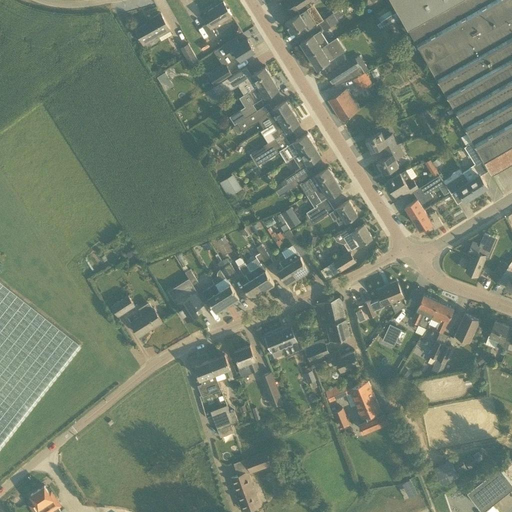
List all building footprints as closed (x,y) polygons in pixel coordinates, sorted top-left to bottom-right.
[(293,0),(299,8),(310,0),(293,0)] [(335,13),(339,10),(347,6),(343,0),(340,0),(330,6),(335,13)] [(511,0),(393,0),(409,28),(474,142),(471,143),(487,171),(488,170),(481,158),(482,157),(485,161),(511,145),(511,0)] [(211,38),(217,34),(212,27),(232,15),(223,2),(203,14),(208,22),(203,25),(211,38)] [(381,30),(402,17),(392,3),(372,16),(381,30)] [(307,9),(299,13),(285,22),(292,33),(296,30),(299,36),(307,32),(314,27),(313,25),(316,24),(307,9)] [(335,13),(333,15),(336,20),(343,15),(339,10),(335,13)] [(136,29),(144,43),(170,28),(161,13),(150,19),(151,20),(136,29)] [(337,21),(336,20),(333,15),(331,13),(318,22),(324,30),(337,21)] [(309,55),(322,47),(328,44),(320,30),(300,42),(309,55)] [(231,40),(222,46),(227,53),(234,63),(255,50),(248,38),(235,46),(231,40)] [(206,41),(200,46),(203,51),(210,46),(206,41)] [(190,64),(198,60),(189,43),(181,47),(190,64)] [(317,68),(336,56),(328,44),(322,47),(309,55),(317,68)] [(355,58),(328,75),(333,83),(334,83),(336,86),(355,77),(364,72),(355,58)] [(226,64),(209,75),(215,84),(232,73),(226,64)] [(252,89),(272,76),(265,66),(245,77),(252,89)] [(224,80),(229,89),(240,83),(234,74),(224,80)] [(363,74),(353,79),(359,90),(368,85),(363,74)] [(255,101),(259,99),(279,88),(272,76),(252,89),(249,92),(255,101)] [(348,93),(345,88),(328,99),(341,120),(360,108),(350,92),(348,93)] [(273,122),(293,110),(286,99),(266,112),(273,122)] [(246,116),(257,110),(254,104),(243,111),(246,116)] [(428,134),(438,129),(427,109),(418,115),(428,134)] [(243,131),(251,126),(249,123),(261,116),(257,110),(246,116),(237,122),(238,123),(242,129),(243,131)] [(300,121),(293,110),(273,122),(273,123),(261,130),(268,142),(259,148),(259,149),(262,153),(281,141),(278,135),(280,133),(300,121)] [(238,123),(233,126),(237,132),(242,129),(238,123)] [(385,137),(381,131),(366,139),(372,150),(382,145),(385,150),(396,144),(391,134),(385,137)] [(294,156),(314,143),(307,133),(285,146),(281,141),(262,153),(266,160),(284,149),(290,159),(294,156)] [(383,173),(398,164),(395,158),(404,153),(398,142),(396,144),(385,150),(388,155),(377,161),(383,173)] [(301,167),(321,154),(314,143),(294,156),(301,167)] [(476,193),(488,186),(481,175),(487,171),(471,143),(465,147),(475,164),(463,171),(464,173),(463,173),(476,193)] [(259,148),(250,154),(253,158),(255,157),(262,153),(259,149),(259,148)] [(262,153),(255,157),(260,164),(266,160),(262,153)] [(437,158),(433,162),(438,167),(442,163),(437,158)] [(430,160),(425,163),(432,174),(434,177),(439,174),(437,171),(430,160)] [(328,166),(308,179),(315,189),(335,177),(328,166)] [(417,175),(411,167),(406,169),(401,173),(400,171),(387,180),(396,194),(402,190),(406,196),(413,191),(416,188),(418,187),(412,178),(417,175)] [(288,183),(302,174),(299,168),(295,170),(296,171),(285,178),(288,183)] [(476,193),(463,173),(452,180),(445,184),(451,193),(457,189),(465,200),(476,193)] [(292,188),(306,179),(302,174),(288,183),(292,188)] [(413,217),(425,209),(421,203),(433,196),(429,190),(443,181),(439,174),(418,187),(416,188),(413,191),(418,198),(406,205),(413,217)] [(220,182),(228,196),(236,192),(228,177),(220,182)] [(335,177),(315,189),(322,200),(342,188),(335,177)] [(283,186),(276,191),(279,196),(291,188),(288,183),(283,186)] [(347,220),(358,213),(349,199),(338,206),(343,215),(336,219),(339,224),(346,219),(347,220)] [(307,212),(310,217),(321,210),(317,205),(307,212)] [(290,229),(301,222),(291,206),(280,213),(287,223),(290,229)] [(429,216),(425,209),(413,217),(420,228),(430,222),(435,229),(443,224),(436,211),(429,216)] [(324,216),(321,210),(310,217),(313,223),(324,216)] [(287,223),(281,226),(284,232),(285,231),(290,229),(287,223)] [(372,236),(364,223),(353,230),(350,226),(343,231),(342,230),(340,231),(352,249),(372,236)] [(297,240),(290,229),(285,231),(293,244),(282,251),(286,257),(298,277),(309,270),(301,256),(307,252),(299,239),(297,240)] [(275,231),(272,234),(276,241),(280,245),(281,241),(280,239),(284,236),(280,231),(277,234),(275,231)] [(477,275),(485,257),(488,258),(496,238),(483,232),(478,243),(472,241),(467,254),(473,256),(466,271),(477,275)] [(269,264),(273,262),(262,244),(257,247),(269,264)] [(257,247),(256,245),(252,248),(256,255),(257,257),(247,264),(263,290),(274,284),(266,270),(264,267),(269,264),(257,247)] [(341,270),(356,261),(350,251),(334,261),(341,270)] [(287,284),(298,277),(286,257),(280,261),(283,267),(278,270),(287,284)] [(334,261),(321,269),(327,279),(341,270),(334,261)] [(247,264),(245,262),(239,266),(245,275),(246,274),(250,280),(243,284),(252,298),(263,290),(247,264)] [(234,278),(238,276),(231,263),(225,266),(234,278)] [(511,288),(511,265),(509,264),(497,281),(506,284),(505,287),(511,288)] [(214,282),(228,304),(239,297),(230,281),(234,278),(225,266),(221,268),(222,271),(220,273),(219,275),(219,277),(219,278),(214,282)] [(199,281),(191,268),(186,271),(194,284),(199,281)] [(404,296),(397,280),(389,283),(390,285),(385,287),(377,290),(383,305),(398,298),(401,308),(406,304),(403,297),(404,296)] [(0,446),(80,345),(0,281),(0,446)] [(228,304),(214,282),(215,283),(201,292),(205,299),(208,297),(216,312),(228,304)] [(187,320),(198,313),(195,308),(204,303),(196,291),(177,303),(187,320)] [(432,316),(439,301),(424,294),(412,319),(419,322),(424,312),(432,316)] [(118,316),(135,305),(128,295),(111,305),(118,316)] [(324,314),(326,323),(330,341),(350,336),(340,296),(316,303),(320,315),(324,314)] [(370,317),(377,314),(371,300),(364,303),(368,312),(370,317)] [(435,329),(440,331),(443,332),(454,308),(439,301),(432,316),(439,320),(435,329)] [(153,307),(142,314),(130,322),(139,335),(162,321),(153,307)] [(361,309),(356,311),(360,320),(365,318),(361,309)] [(471,343),(480,320),(465,313),(455,336),(471,343)] [(506,348),(511,332),(511,330),(507,329),(508,325),(495,320),(486,344),(495,348),(497,344),(506,348)] [(394,345),(401,329),(390,324),(383,339),(394,345)] [(285,354),(282,346),(298,340),(292,326),(265,337),(271,352),(272,351),(274,358),(285,354)] [(436,340),(429,355),(431,356),(437,358),(444,343),(436,340)] [(310,360),(329,352),(325,343),(306,350),(310,360)] [(444,343),(437,358),(443,361),(445,362),(452,347),(444,343)] [(244,375),(260,368),(250,345),(235,351),(244,375)] [(341,355),(339,350),(327,355),(329,362),(330,361),(332,365),(339,362),(342,370),(359,363),(354,350),(341,355)] [(226,377),(228,376),(228,377),(233,374),(230,367),(225,354),(211,360),(216,373),(223,371),(226,377)] [(434,365),(432,369),(437,372),(438,370),(443,361),(437,358),(434,365)] [(195,366),(203,386),(217,380),(215,374),(216,373),(211,360),(195,366)] [(405,366),(401,372),(407,377),(412,371),(405,366)] [(306,372),(304,373),(308,383),(315,380),(316,380),(312,370),(311,370),(306,372)] [(273,405),(283,401),(271,372),(261,376),(273,405)] [(388,425),(389,425),(384,413),(381,414),(380,410),(381,410),(368,380),(349,389),(362,418),(363,417),(365,421),(360,423),(363,431),(387,421),(388,425)] [(334,412),(340,427),(349,423),(343,408),(334,412)] [(231,424),(239,420),(235,410),(227,412),(231,424)] [(230,433),(233,431),(234,431),(231,424),(227,412),(213,418),(221,436),(230,433)] [(251,471),(272,464),(267,451),(246,458),(251,471)] [(473,454),(464,459),(470,468),(479,463),(473,454)] [(450,459),(434,468),(443,483),(459,475),(450,459)] [(462,459),(455,463),(461,472),(468,468),(462,459)] [(467,490),(483,510),(511,487),(511,481),(500,465),(467,490)] [(257,492),(255,493),(248,471),(231,477),(236,491),(235,491),(242,510),(260,503),(257,492)] [(403,481),(409,496),(418,493),(411,478),(403,481)] [(50,493),(45,485),(31,494),(36,502),(38,505),(33,509),(34,511),(62,511),(53,498),(55,496),(52,491),(50,493)]
